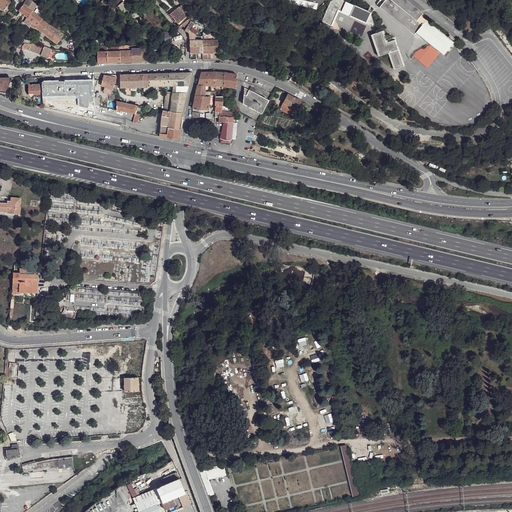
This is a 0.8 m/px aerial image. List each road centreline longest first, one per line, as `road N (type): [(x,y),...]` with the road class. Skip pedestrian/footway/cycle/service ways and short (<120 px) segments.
road 1 (motorway): [(0,152),(511,276)]
road 2 (motorway): [(511,257),(0,134)]
road 3 (residential): [(191,249),(233,233),(511,294)]
road 4 (track): [(178,460),(387,438),(408,442),(418,482)]
road 5 (residential): [(196,65),(236,67),(281,83),(428,176)]
road 6 (residential): [(0,72),(187,66)]
road 7 (primary): [(343,184),(426,207),(511,212)]
road 8 (tertiary): [(208,511),(171,402),(167,349)]
road 9 (primary): [(343,184),(181,150)]
road 10 (unclassified): [(154,332),(0,336)]
road 11 (primary): [(181,150),(55,123)]
